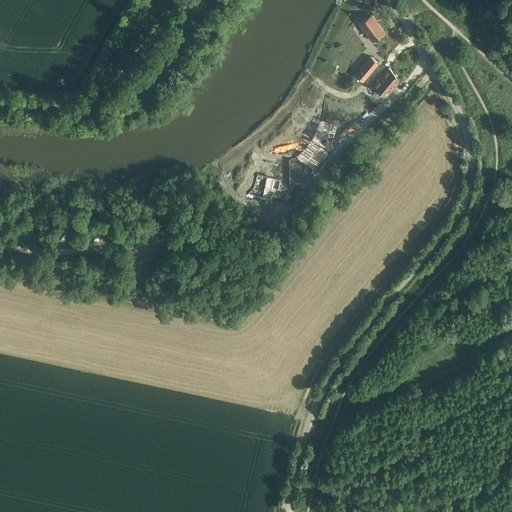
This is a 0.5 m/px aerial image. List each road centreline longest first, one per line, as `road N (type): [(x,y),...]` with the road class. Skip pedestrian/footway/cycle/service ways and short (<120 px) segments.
road 1 (residential): [(286,511),(327,379),(466,195),(471,168),(463,123),(388,0)]
road 2 (track): [(435,72),(275,247),(200,232),(112,248),(0,246)]
